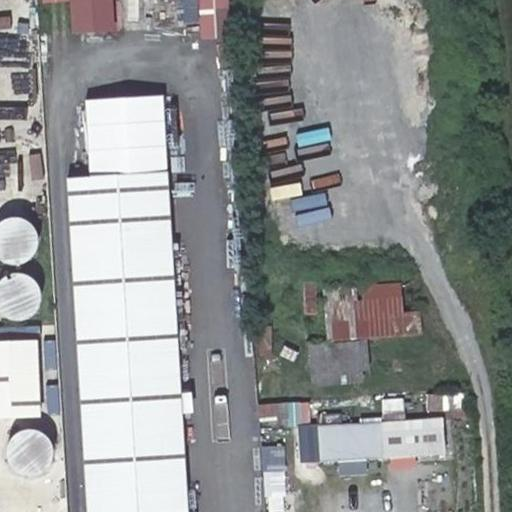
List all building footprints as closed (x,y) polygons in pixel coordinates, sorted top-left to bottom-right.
[(48,0),(49,8),(75,6),(78,39),(118,37),(116,0),(48,0)] [(233,0),(205,0),(210,43),(236,41),(233,0)] [(194,511),(176,167),(75,173),(93,511),(194,511)] [(479,224),(477,193),(435,195),(437,228),(479,224)] [(43,315),(48,278),(10,272),(5,309),(43,315)] [(398,283),(307,290),(313,378),(358,375),(355,337),(367,336),(419,332),(418,313),(401,314),(398,283)] [(369,374),(367,336),(355,337),(358,375),(369,374)] [(0,417),(37,416),(33,340),(0,341),(0,417)] [(261,402),(262,423),(312,420),(311,399),(261,402)] [(448,459),(446,424),(321,434),(324,469),(448,459)] [(19,465),(57,465),(57,431),(19,432),(19,465)]
